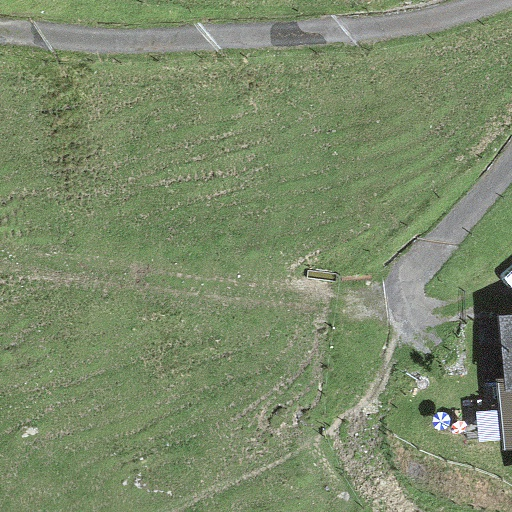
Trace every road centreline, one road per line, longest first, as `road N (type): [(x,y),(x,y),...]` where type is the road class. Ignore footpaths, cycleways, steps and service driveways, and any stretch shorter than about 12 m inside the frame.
road 1 (track): [(496,0),(445,19),(252,41),(0,27)]
road 2 (track): [(407,315),(402,286),(511,164)]
